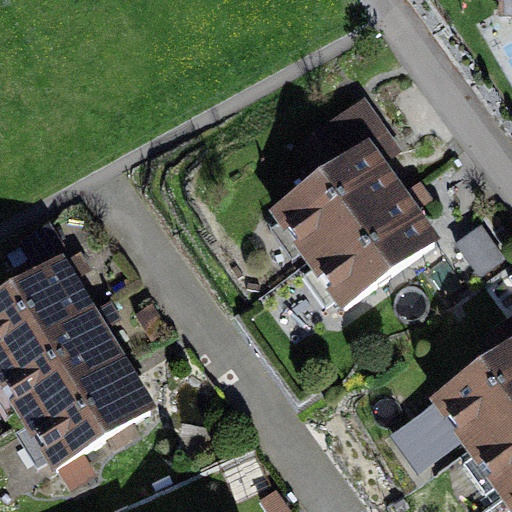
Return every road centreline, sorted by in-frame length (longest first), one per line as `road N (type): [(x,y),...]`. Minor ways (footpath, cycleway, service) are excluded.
road 1 (residential): [(338,511),(103,173)]
road 2 (residential): [(511,184),(376,0)]
